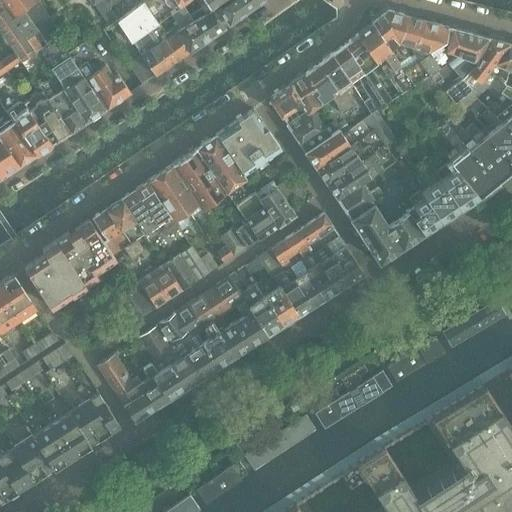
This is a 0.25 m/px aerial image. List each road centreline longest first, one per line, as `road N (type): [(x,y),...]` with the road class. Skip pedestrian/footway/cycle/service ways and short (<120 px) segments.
road 1 (residential): [(85,362),(329,205)]
road 2 (residential): [(136,437),(380,282)]
road 3 (residential): [(380,282),(511,198)]
road 4 (residential): [(21,511),(136,437)]
road 5 (residential): [(329,205),(254,92)]
road 6 (residential): [(385,0),(511,28)]
road 7 (residential): [(85,362),(11,258)]
